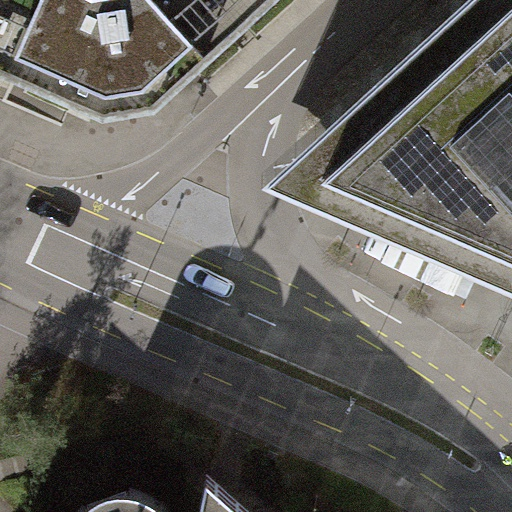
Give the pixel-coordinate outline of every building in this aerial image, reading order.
[(30,0),(0,0),(0,53),(6,56),(30,0)] [(30,0),(6,56),(12,59),(104,100),(153,93),(237,17),(221,0),(30,0)] [(221,0),(237,17),(255,0),(221,0)] [(444,246),(511,275),(511,9),(501,0),(452,0),(390,60),(355,92),(270,172),(305,186),(314,190),(444,246)] [(511,0),(501,0),(511,9),(511,0)] [(254,511),(207,471),(198,511),(254,511)] [(167,511),(167,510),(156,497),(141,488),(125,484),(108,485),(92,492),(80,504),(75,511),(167,511)]
